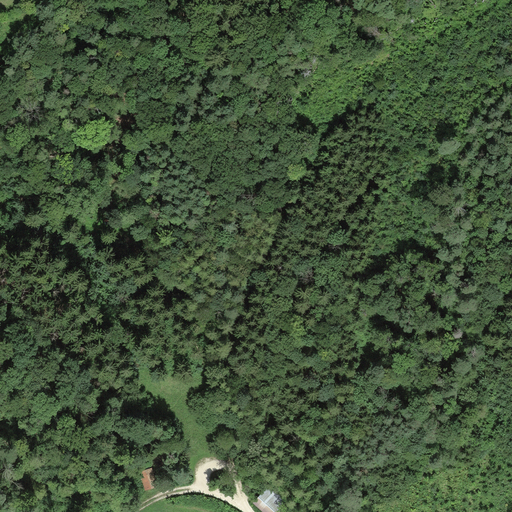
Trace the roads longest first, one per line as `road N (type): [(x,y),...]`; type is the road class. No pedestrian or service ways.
road 1 (track): [(233,476),(189,329),(141,241)]
road 2 (track): [(243,508),(233,476),(209,465),(176,473),(139,507)]
road 3 (track): [(130,511),(191,488),(247,511)]
